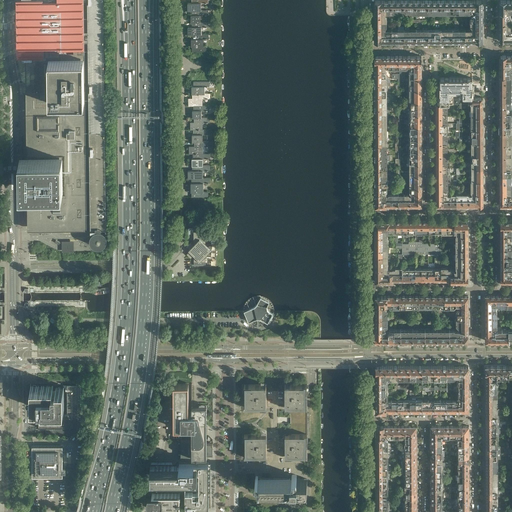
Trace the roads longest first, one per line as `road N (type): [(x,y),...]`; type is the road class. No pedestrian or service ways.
road 1 (motorway): [(108,511),(143,305),(143,28)]
road 2 (motorway): [(128,57),(126,316),(91,511)]
road 3 (tertiary): [(13,238),(4,0)]
road 4 (tertiary): [(13,362),(226,361)]
road 5 (tertiary): [(225,346),(14,348)]
road 6 (residential): [(162,264),(178,248),(176,66)]
road 7 (residential): [(427,48),(428,211)]
road 8 (residential): [(367,48),(368,211)]
road 9 (residential): [(489,211),(490,48)]
road 10 (unclassified): [(12,511),(13,362)]
road 11 (unclassified): [(13,265),(162,264)]
road 12 (tertiary): [(366,348),(225,346)]
road 13 (tertiary): [(226,361),(366,358)]
